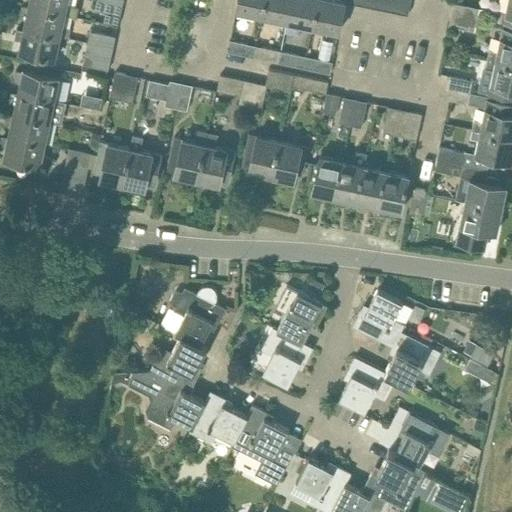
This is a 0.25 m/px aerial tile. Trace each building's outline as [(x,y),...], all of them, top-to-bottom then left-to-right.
[(29,0),(29,6),(65,14),(76,16),(78,7),(67,4),(68,0),(29,0)] [(123,4),(104,0),(96,0),(95,9),(120,15),(123,4)] [(237,0),(236,10),(262,16),(264,0),(237,0)] [(264,0),(262,16),(287,21),(291,0),(264,0)] [(291,0),(287,21),(313,26),(318,0),(291,0)] [(339,0),(318,0),(313,26),(339,32),(345,1),(339,0)] [(385,0),(372,0),(371,7),(383,10),(385,0)] [(397,0),(385,0),(383,10),(395,12),(397,0)] [(410,0),(397,0),(395,12),(408,15),(410,0)] [(454,3),(451,14),(484,21),(486,9),(473,7),(454,3)] [(26,19),(24,28),(60,36),(69,38),(71,29),(62,27),(65,14),(29,6),(28,8),(21,7),(19,17),(26,19)] [(451,14),(449,25),(468,30),(482,32),(484,21),(451,14)] [(15,36),(14,39),(21,41),(19,49),(19,50),(31,53),(29,61),(48,66),(50,57),(55,58),(60,37),(60,36),(24,28),(23,30),(17,29),(15,36)] [(489,50),(487,58),(511,63),(511,31),(502,29),(497,51),(489,50)] [(90,30),(87,42),(113,48),(116,36),(90,30)] [(227,51),(253,57),(255,46),(229,40),(227,51)] [(87,42),(85,53),(111,59),(113,48),(87,42)] [(253,57),(278,62),(281,51),(255,46),(253,57)] [(278,62),(304,68),(307,56),(281,51),(278,62)] [(85,53),(82,64),(108,70),(111,59),(85,53)] [(307,56),(304,68),(330,73),(332,62),(307,56)] [(511,63),(487,58),(485,67),(493,69),(489,90),(511,95),(511,90),(511,63)] [(14,77),(13,81),(20,82),(18,91),(55,100),(61,77),(47,74),(48,66),(29,61),(27,70),(23,69),(23,70),(23,72),(16,70),(14,77)] [(269,68),(265,84),(290,89),(291,85),(294,74),(269,68)] [(110,97),(121,99),(126,74),(115,72),(111,91),(110,97)] [(121,99),(133,102),(134,96),(138,77),(126,74),(121,99)] [(217,90),(240,95),(243,79),(220,74),(217,90)] [(328,81),(294,74),(291,85),(326,93),(328,81)] [(447,75),(445,86),(470,91),(472,80),(467,79),(447,75)] [(238,105),(250,107),(255,82),(243,79),(240,95),(238,105)] [(164,105),(175,108),(181,83),(170,80),(166,100),(164,105)] [(255,82),(250,107),(260,109),(265,84),(255,82)] [(181,83),(175,108),(187,111),(188,105),(193,85),(181,83)] [(445,86),(442,98),(468,103),(470,91),(445,86)] [(15,104),(13,113),(51,121),(55,100),(18,91),(18,94),(11,92),(9,103),(15,104)] [(323,112),(336,115),(340,95),(327,93),(323,112)] [(339,122),(350,124),(355,99),(344,97),(340,116),(339,122)] [(355,99),(350,124),(361,127),(363,121),(367,102),(355,99)] [(474,119),(472,129),(480,131),(480,130),(511,136),(511,113),(511,114),(511,111),(511,105),(501,103),(487,99),(485,108),(482,121),(474,119)] [(383,131),(394,134),(399,108),(388,106),(383,131)] [(399,108),(394,134),(417,139),(422,113),(399,108)] [(11,126),(9,135),(46,143),(51,121),(13,113),(13,116),(6,114),(4,125),(11,126)] [(174,175),(197,180),(208,132),(197,129),(195,141),(176,137),(171,159),(178,160),(174,175)] [(463,163),(463,164),(487,169),(488,163),(496,165),(505,167),(507,160),(511,161),(511,136),(480,130),(480,131),(472,129),(470,138),(478,139),(475,153),(465,150),(465,152),(463,163)] [(208,132),(197,180),(219,185),(221,176),(229,178),(235,150),(215,146),(217,134),(208,132)] [(249,171),(270,176),(279,139),(249,132),(242,163),(250,165),(249,171)] [(46,143),(9,135),(8,137),(1,136),(0,142),(0,146),(6,148),(4,156),(3,157),(52,168),(54,158),(43,155),(46,143)] [(130,147),(122,184),(145,189),(147,178),(154,179),(157,168),(160,154),(140,149),(142,137),(133,135),(130,147)] [(279,139),(270,176),(294,181),(296,171),(303,172),(309,146),(279,139)] [(100,179),(122,184),(130,147),(101,140),(98,155),(95,169),(95,170),(96,167),(102,168),(100,179)] [(440,147),(438,158),(463,163),(465,152),(440,147)] [(64,171),(75,173),(80,150),(69,148),(64,171)] [(80,150),(75,173),(87,176),(92,153),(80,150)] [(356,201),(364,165),(366,154),(357,152),(355,163),(342,160),(334,197),(337,197),(336,204),(343,206),(344,199),(356,201)] [(322,194),(334,197),(342,160),(320,155),(317,173),(312,192),(315,193),(314,199),(321,201),(322,194)] [(438,158),(435,170),(460,175),(463,163),(438,158)] [(455,199),(465,202),(465,201),(502,209),(507,187),(492,183),(494,177),(486,175),(487,169),(463,164),(460,175),(470,177),(467,193),(457,191),(455,199)] [(366,203),(378,206),(386,169),(364,165),(356,201),(359,202),(358,209),(365,210),(366,203)] [(386,169),(378,206),(381,207),(379,214),(386,215),(388,208),(401,211),(409,174),(386,169)] [(409,213),(421,215),(426,190),(414,187),(409,213)] [(465,201),(465,202),(456,242),(473,246),(474,240),(486,243),(489,230),(497,232),(502,209),(465,201)] [(312,278),(307,288),(319,294),(324,284),(312,278)] [(171,297),(171,298),(171,299),(171,300),(171,301),(171,302),(172,303),(173,304),(174,305),(175,305),(176,306),(173,310),(183,315),(175,331),(181,334),(201,344),(213,321),(218,323),(226,308),(215,302),(217,298),(217,293),(215,290),(212,286),(207,285),(203,286),(199,289),(197,293),(185,287),(183,291),(182,291),(181,290),(180,290),(179,290),(178,290),(177,290),(176,290),(176,291),(175,291),(174,291),(174,292),(173,292),(173,293),(172,293),(172,294),(171,294),(171,295),(171,296),(171,297)] [(285,312),(277,328),(303,341),(315,318),(319,321),(327,305),(287,285),(275,307),(285,312)] [(353,325),(392,346),(401,330),(414,306),(378,288),(365,312),(361,310),(353,325)] [(135,291),(129,303),(142,309),(148,297),(135,291)] [(303,341),(277,328),(273,326),(261,349),(271,354),(263,371),(288,384),(301,360),(305,362),(313,347),(303,341)] [(397,348),(385,371),(396,377),(409,384),(418,367),(429,373),(435,361),(441,351),(401,330),(392,346),(397,348)] [(162,345),(150,367),(191,388),(199,373),(194,371),(207,347),(201,344),(181,334),(172,351),(162,345)] [(478,343),(471,357),(488,365),(494,352),(478,343)] [(396,377),(385,371),(355,356),(347,371),(352,373),(339,398),(365,411),(374,393),(384,399),(390,388),(396,377)] [(470,358),(464,369),(478,376),(483,365),(473,359),(470,358)] [(176,418),(192,426),(205,401),(189,392),(191,388),(150,367),(149,370),(113,372),(111,384),(121,380),(149,394),(150,399),(146,408),(149,416),(171,428),(176,418)] [(218,431),(233,440),(247,415),(224,403),(226,398),(211,390),(205,401),(192,426),(190,430),(212,442),(218,431)] [(247,415),(233,440),(231,444),(261,459),(255,472),(277,484),(278,482),(280,484),(284,476),(282,474),(293,452),(281,446),(289,429),(265,417),(268,412),(252,404),(247,415)] [(469,407),(466,412),(476,417),(478,411),(469,407)] [(406,430),(394,453),(413,463),(419,466),(428,450),(437,454),(449,432),(410,412),(402,427),(406,430)] [(364,487),(385,498),(403,507),(415,484),(405,480),(413,463),(394,453),(389,450),(376,474),(372,472),(364,487)] [(329,511),(332,507),(346,483),(351,472),(336,464),(333,469),(309,457),(296,482),(313,491),(308,501),(329,511)] [(346,483),(332,507),(342,511),(377,511),(385,498),(364,487),(362,491),(346,483)] [(454,489),(445,507),(455,511),(463,511),(468,496),(454,489)] [(215,490),(206,492),(208,501),(217,498),(215,490)]
